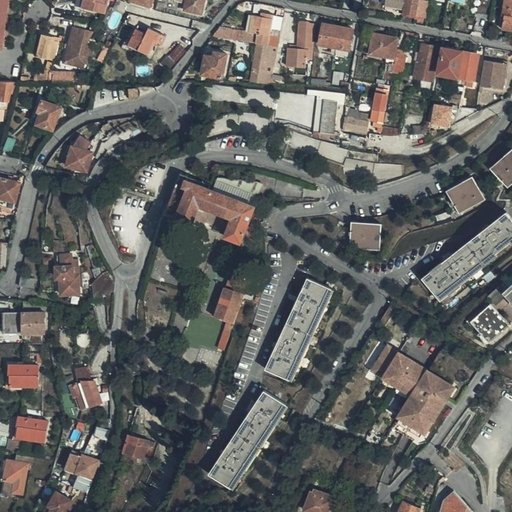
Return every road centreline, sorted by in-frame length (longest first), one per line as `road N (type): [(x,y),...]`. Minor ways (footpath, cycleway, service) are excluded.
road 1 (residential): [(157,102),(178,106),(178,126),(123,151),(94,185),(96,222),(121,272),(139,268),(171,173),(189,160),(219,155),(278,163),(318,176),(344,202)]
road 2 (residential): [(277,511),(306,417),(381,300),(377,286),(279,234),(276,220),(344,202)]
road 3 (residential): [(0,285),(10,278),(37,169),(60,133),(99,112),(157,102)]
road 4 (residential): [(270,0),(511,46)]
road 5 (residential): [(511,339),(375,511)]
road 6 (residential): [(511,111),(444,173),(344,202)]
road 7 (unknown): [(300,245),(248,395)]
road 8 (residential): [(157,102),(234,0)]
